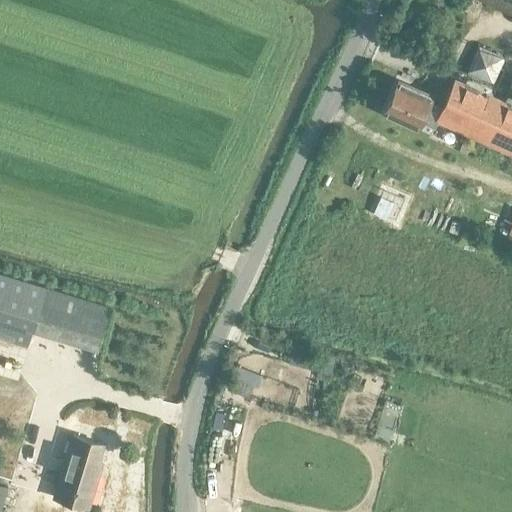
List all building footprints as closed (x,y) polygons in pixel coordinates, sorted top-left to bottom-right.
[(511,0),(476,0),(511,15),(511,0)] [(474,48),(461,79),(488,91),(501,60),(474,48)] [(438,119),(511,152),(511,109),(454,83),(443,108),(429,102),(431,96),(399,81),(385,114),(417,128),(420,121),(434,128),(438,119)] [(384,225),(388,212),(375,208),(371,221),(384,225)] [(32,330),(45,286),(0,273),(0,338),(27,347),(32,330)] [(47,292),(39,328),(99,341),(107,305),(47,292)] [(226,389),(247,398),(256,374),(235,366),(226,389)] [(369,402),(374,382),(359,378),(354,399),(369,402)] [(122,410),(147,419),(151,407),(126,399),(122,410)] [(373,438),(387,442),(391,430),(377,426),(373,438)] [(97,470),(92,468),(100,441),(70,433),(52,495),(86,505),(97,470)]
